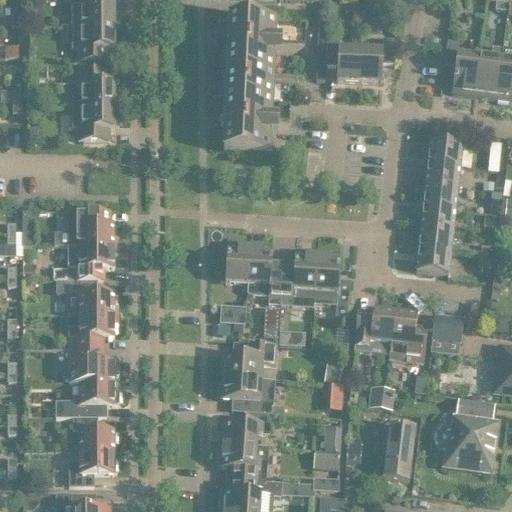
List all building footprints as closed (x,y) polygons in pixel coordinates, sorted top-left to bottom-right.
[(75,0),(76,7),(70,7),(70,30),(112,30),(112,7),(107,7),(106,0),(75,0)] [(317,0),(318,4),(318,8),(327,9),(326,0),(317,0)] [(507,5),(495,3),(494,12),(506,14),(507,5)] [(12,18),(21,18),(21,5),(12,5),(12,18)] [(327,9),(318,8),(317,17),(326,17),(327,9)] [(326,17),(317,17),(317,25),(326,26),(326,17)] [(21,18),(12,18),(12,29),(22,29),(21,18)] [(280,43),(273,42),(274,22),(228,20),(227,48),(280,50),(280,43)] [(326,26),(317,25),(316,34),(325,34),(326,26)] [(76,52),(76,64),(107,64),(107,52),(112,52),(112,30),(70,30),(70,52),(76,52)] [(325,34),(316,34),(316,42),(325,42),(325,34)] [(325,42),(316,42),(316,50),(325,51),(325,43),(325,42)] [(357,85),(380,86),(380,67),(392,67),(393,42),(381,42),(381,54),(359,53),(357,85)] [(324,68),(324,69),(336,69),(335,84),(357,85),(359,53),(337,52),(337,44),(325,43),(325,51),(324,59),(324,68)] [(450,97),(473,100),(478,60),(456,57),(458,45),(446,44),(442,69),(454,70),(450,97)] [(17,48),(17,62),(28,62),(28,48),(17,48)] [(279,57),(280,50),(227,48),(226,74),(271,77),(272,57),(279,57)] [(325,51),(316,50),(315,59),(324,59),(325,51)] [(473,100),(494,103),(501,51),(491,50),(489,62),(478,60),(473,100)] [(511,52),(501,51),(494,103),(511,105),(511,52)] [(324,59),(315,59),(315,67),(324,68),(324,59)] [(27,72),(28,62),(17,62),(17,72),(27,72)] [(324,68),(315,67),(315,76),(324,76),(324,69),(324,68)] [(46,70),(29,70),(29,81),(46,81),(46,70)] [(270,102),(271,77),(226,74),(224,100),(270,102)] [(76,87),(70,87),(70,110),(112,109),(112,87),(107,87),(107,75),(76,75),(76,87)] [(324,76),(315,76),(314,84),(323,84),(324,76)] [(0,104),(12,105),(21,105),(21,93),(0,93),(0,104)] [(269,121),(270,102),(224,100),(223,127),(276,129),(277,122),(269,121)] [(21,118),(21,105),(12,105),(12,118),(21,118)] [(113,132),(112,109),(70,110),(70,132),(76,132),(77,144),(107,144),(107,132),(113,132)] [(276,129),(223,127),(222,154),(268,156),(269,136),(276,137),(276,129)] [(426,167),(458,170),(461,148),(429,145),(426,167)] [(488,161),(487,174),(496,175),(497,162),(488,161)] [(424,188),(456,192),(458,170),(426,167),(424,188)] [(482,184),(481,192),(492,193),(492,185),(482,184)] [(424,188),(422,210),(454,213),(456,192),(424,188)] [(511,203),(506,203),(503,228),(511,228),(511,203)] [(489,205),(488,215),(491,216),(499,216),(500,206),(492,206),(489,205)] [(451,235),(454,213),(422,210),(419,231),(451,235)] [(107,227),(107,215),(67,215),(67,228),(67,249),(112,249),(112,227),(107,227)] [(498,233),(499,218),(484,216),(482,232),(498,233)] [(449,256),(451,235),(419,231),(417,253),(449,256)] [(21,235),(21,249),(32,250),(32,232),(21,232),(21,235)] [(0,258),(15,259),(15,245),(7,245),(7,248),(4,248),(4,251),(0,248),(0,258)] [(249,247),(226,245),(224,285),(246,287),(249,247)] [(480,246),(478,257),(488,258),(489,248),(480,246)] [(269,275),(271,248),(249,247),(246,287),(245,297),(251,299),(267,300),(267,308),(279,309),(281,279),(281,276),(269,275)] [(71,284),(96,284),(102,284),(102,272),(112,272),(112,249),(67,249),(67,261),(67,284),(71,284)] [(281,279),(279,309),(300,310),(312,311),(313,306),(313,295),(316,255),(294,253),(292,280),(281,279)] [(447,278),(449,256),(417,253),(415,275),(447,278)] [(509,255),(499,254),(498,269),(507,270),(509,255)] [(316,255),(313,295),(313,306),(335,307),(334,320),(346,321),(348,284),(337,283),(338,256),(316,255)] [(488,258),(478,257),(477,268),(486,269),(488,258)] [(96,284),(71,284),(67,284),(53,284),(53,297),(77,297),(77,318),(112,318),(112,296),(96,296),(96,284)] [(491,317),(500,318),(502,304),(490,303),(489,317),(491,317)] [(219,309),(218,326),(243,328),(244,311),(219,309)] [(356,314),(351,353),(387,358),(387,363),(388,363),(390,348),(394,313),(372,310),(371,316),(356,314)] [(264,312),(263,321),(276,321),(277,312),(264,312)] [(394,313),(390,348),(388,363),(422,367),(426,331),(414,329),(416,315),(394,313)] [(67,340),(67,352),(71,352),(96,353),(100,353),(100,340),(112,340),(112,318),(77,318),(77,327),(68,328),(67,340)] [(432,342),(460,346),(463,322),(435,318),(432,342)] [(221,339),(231,339),(231,329),(221,329),(221,339)] [(278,336),(277,349),(289,349),(289,336),(278,336)] [(220,380),(260,383),(272,383),(274,350),(244,348),(235,347),(234,359),(221,358),(220,380)] [(511,352),(498,351),(496,372),(494,372),(493,373),(500,374),(498,395),(511,396),(511,352)] [(96,353),(71,352),(67,352),(67,387),(77,387),(113,387),(113,380),(117,378),(117,368),(112,366),(112,365),(100,365),(100,353),(96,353)] [(327,386),(338,388),(340,370),(329,368),(327,386)] [(270,409),(271,397),(272,383),(260,383),(220,380),(219,402),(241,403),(240,415),(243,415),(269,417),(269,418),(270,418),(282,418),(282,410),(270,409)] [(113,395),(113,387),(77,387),(78,408),(71,409),(71,422),(96,421),(96,409),(113,409),(113,408),(117,407),(117,396),(113,395)] [(326,389),(324,413),(340,414),(342,390),(326,389)] [(367,408),(390,411),(393,394),(369,391),(367,408)] [(447,434),(442,470),(490,477),(498,425),(496,425),(496,426),(491,425),(493,408),(456,402),(454,419),(452,419),(450,435),(447,434)] [(268,438),(269,418),(269,417),(243,415),(242,427),(220,425),(219,448),(255,450),(256,437),(268,438)] [(78,434),(78,456),(113,456),(113,434),(96,434),(96,421),(71,422),(71,435),(78,434)] [(407,487),(414,432),(388,429),(381,484),(407,487)] [(339,432),(327,431),(325,455),(337,456),(339,432)] [(345,444),(344,467),(353,467),(354,445),(345,444)] [(267,451),(255,450),(219,448),(217,471),(239,472),(238,484),(244,484),(264,485),(266,465),(267,451)] [(92,490),(92,478),(113,478),(113,456),(78,456),(78,464),(67,463),(67,481),(67,490),(92,490)] [(336,457),(312,456),(311,474),(335,475),(336,457)] [(312,483),(312,493),(324,494),(324,484),(312,483)] [(217,511),(269,511),(271,498),(279,499),(280,486),(264,485),(244,484),(243,496),(219,494),(217,511)] [(336,484),(324,484),(324,494),(336,494),(336,484)] [(84,498),(53,498),(53,511),(108,511),(109,511),(84,511),(84,498)] [(317,511),(328,511),(329,501),(319,500),(317,511)]
